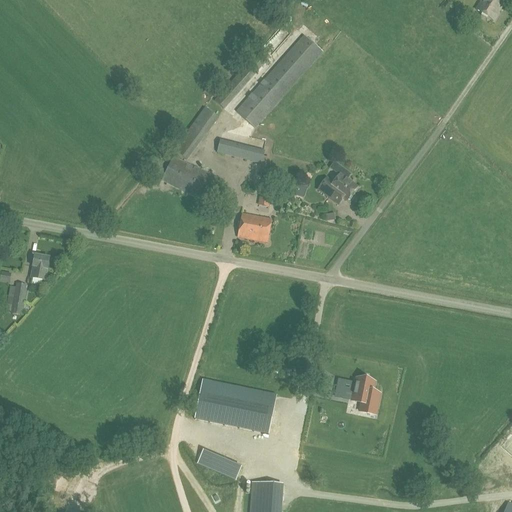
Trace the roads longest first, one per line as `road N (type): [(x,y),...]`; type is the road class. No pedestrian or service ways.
road 1 (unclassified): [(328,281),(0,219)]
road 2 (residential): [(328,281),(443,124)]
road 3 (unclassified): [(511,315),(328,281)]
